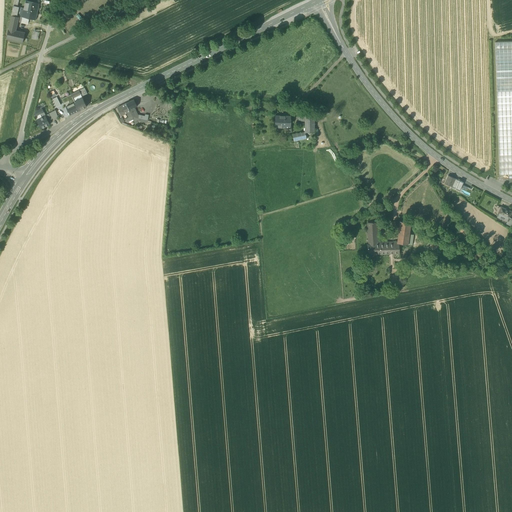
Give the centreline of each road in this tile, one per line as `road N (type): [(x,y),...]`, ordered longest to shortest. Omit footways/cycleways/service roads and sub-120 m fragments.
road 1 (secondary): [(318,1),(94,110),(23,179)]
road 2 (tertiary): [(318,1),(400,125),(511,201)]
road 3 (residential): [(18,145),(55,0)]
